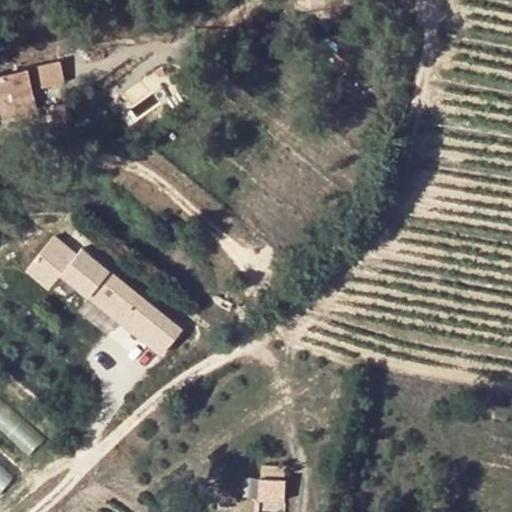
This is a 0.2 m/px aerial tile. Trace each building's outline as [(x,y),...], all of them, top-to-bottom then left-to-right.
[(39,85),(66,78),(60,58),(34,65),(39,85)] [(36,85),(0,91),(0,118),(39,112),(36,85)] [(72,144),(70,123),(56,125),(59,146),(72,144)] [(161,354),(183,328),(60,227),(26,268),(51,289),(64,273),(161,354)] [(264,475),(286,475),(286,463),(264,463),(264,475)] [(259,477),(259,498),(286,498),(286,477),(259,477)]
